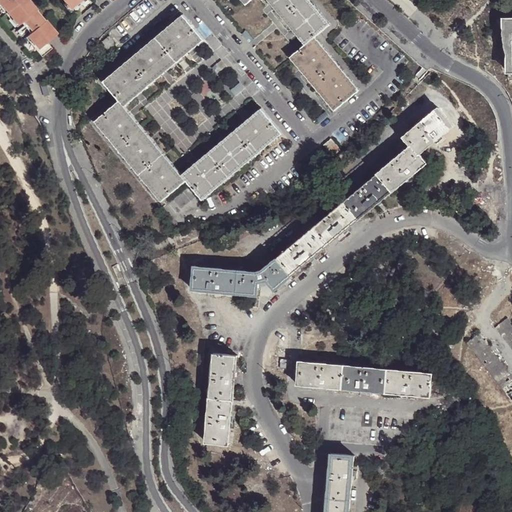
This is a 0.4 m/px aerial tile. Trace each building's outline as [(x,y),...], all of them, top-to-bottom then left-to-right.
[(0,0),(0,5),(15,25),(24,18),(33,28),(24,35),(40,55),(51,46),(45,40),(56,32),(45,19),(44,19),(35,8),(36,8),(29,0),(0,0)] [(309,0),(266,0),(306,46),(316,38),(331,25),(309,0)] [(120,101),(124,107),(205,41),(184,16),(103,82),(120,101)] [(360,90),(316,38),(306,46),(291,59),(336,111),(360,90)] [(183,175),(124,107),(120,101),(95,122),(162,202),(187,180),(183,175)] [(263,110),(183,175),(187,180),(204,200),(283,134),(263,110)] [(451,127),(436,110),(402,138),(409,147),(262,270),(255,272),(192,267),(190,291),(256,297),(258,284),(265,282),(273,292),(426,164),(418,155),(451,127)] [(511,347),(511,322),(508,317),(496,326),(511,347)] [(511,376),(479,333),(467,342),(511,400),(511,399),(511,376)] [(228,447),(237,357),(211,355),(203,445),(228,447)] [(288,359),(279,359),(278,367),(287,368),(288,359)] [(432,374),(297,362),(295,387),(430,399),(432,374)] [(348,511),(353,457),(328,455),(323,511),(348,511)]
